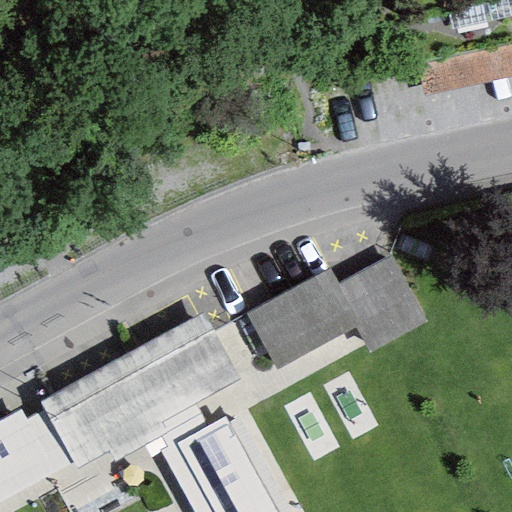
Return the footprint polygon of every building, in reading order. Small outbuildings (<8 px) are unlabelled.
[(428,84),(511,71),(511,36),(422,51),(428,84)] [(354,335),(343,339),(356,362),(421,329),(386,263),(331,292),(354,335)] [(265,379),(343,339),(354,335),(331,292),(321,272),(233,317),(265,379)] [(233,391),(193,318),(28,407),(68,480),(233,391)] [(282,511),(231,416),(152,458),(181,511),(282,511)]
